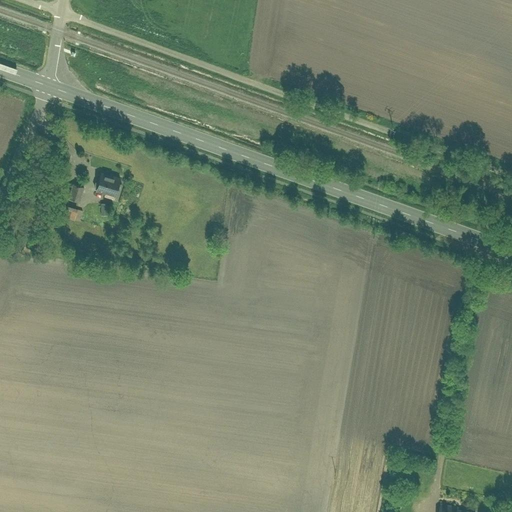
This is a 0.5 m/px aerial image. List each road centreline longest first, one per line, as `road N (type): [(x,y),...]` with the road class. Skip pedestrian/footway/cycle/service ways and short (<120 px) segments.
road 1 (residential): [(61,11),(511,173)]
road 2 (primary): [(485,236),(43,84)]
road 3 (unknown): [(194,0),(511,109)]
road 4 (unclassified): [(485,236),(439,478)]
